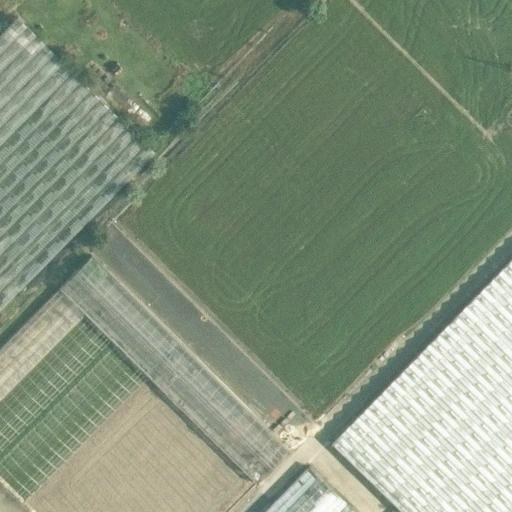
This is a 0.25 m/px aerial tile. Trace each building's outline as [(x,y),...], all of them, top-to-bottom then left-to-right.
[(17,16),(0,33),(0,307),(154,151),(17,16)] [(333,191),(327,200),(351,215),(364,195),(324,169),(317,181),(333,191)] [(289,450),(91,254),(59,286),(149,375),(156,382),(189,415),(193,419),(226,451),(230,456),(257,482),(289,450)] [(511,511),(511,256),(331,441),(403,511),(511,511)] [(59,286),(0,345),(0,451),(112,339),(59,286)] [(116,343),(0,459),(0,481),(22,503),(149,375),(116,343)] [(156,382),(29,510),(31,511),(92,511),(189,415),(156,382)] [(193,419),(100,511),(165,511),(226,451),(193,419)] [(230,456),(174,511),(226,511),(257,482),(230,456)] [(357,511),(309,464),(262,511),(357,511)]
